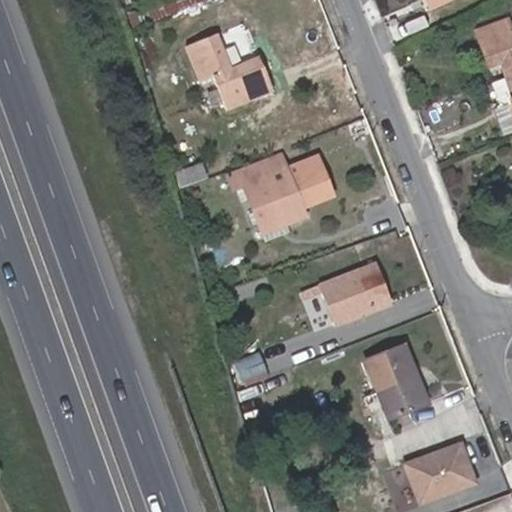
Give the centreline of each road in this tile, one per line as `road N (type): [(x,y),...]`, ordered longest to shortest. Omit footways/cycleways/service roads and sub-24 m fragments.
road 1 (motorway): [(173,511),(0,30)]
road 2 (residential): [(353,0),(487,321)]
road 3 (motorway): [(0,209),(108,511)]
